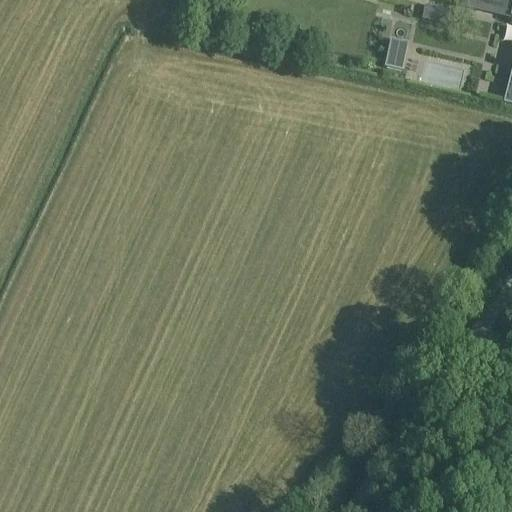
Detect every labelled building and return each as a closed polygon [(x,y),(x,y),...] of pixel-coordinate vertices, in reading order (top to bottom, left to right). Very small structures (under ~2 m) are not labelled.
[(467,9),(469,0),(461,0),(460,7),(467,9)] [(477,0),(469,0),(467,9),(475,10),(477,0)] [(511,7),(510,7),(511,4),(499,1),(496,16),(511,19),(511,16),(511,7)] [(450,12),(425,7),(422,21),(446,26),(450,12)] [(383,69),(400,72),(406,44),(389,40),(383,69)]
